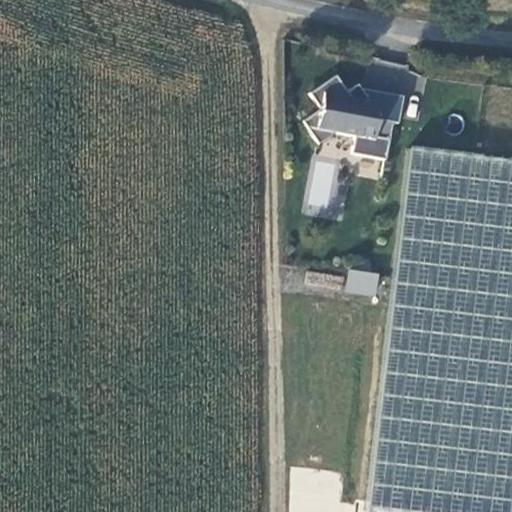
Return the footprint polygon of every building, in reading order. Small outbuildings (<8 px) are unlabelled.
[(406,96),(413,69),(368,58),(362,85),(406,96)] [(317,108),(300,120),(315,143),(332,131),(371,138),(371,136),(386,138),(389,120),(374,117),(359,115),(361,104),(352,102),(348,97),(332,75),(306,92),(317,108)] [(374,117),(377,102),(348,97),(352,102),(361,104),(359,115),(374,117)] [(511,511),(511,162),(405,150),(363,511),(511,511)] [(305,215),(337,218),(343,161),(310,158),(305,215)] [(344,292),(375,297),(379,273),(348,268),(344,292)] [(341,291),(343,275),(306,271),(304,287),(341,291)] [(352,511),(353,504),(339,503),(341,471),(291,468),(288,511),(352,511)]
